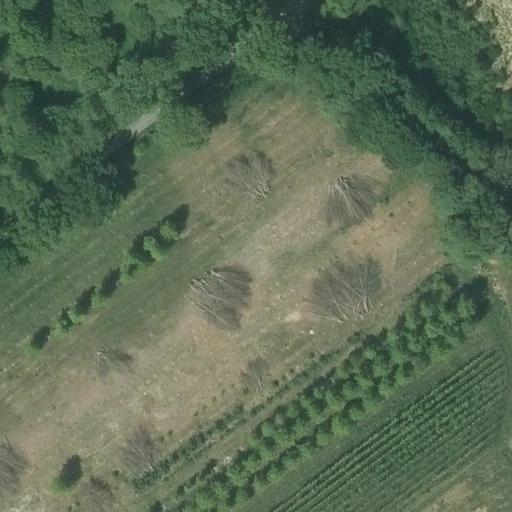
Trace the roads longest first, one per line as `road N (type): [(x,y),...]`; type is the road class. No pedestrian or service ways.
road 1 (unclassified): [(0,226),(296,0)]
road 2 (unclassified): [(297,0),(511,175)]
